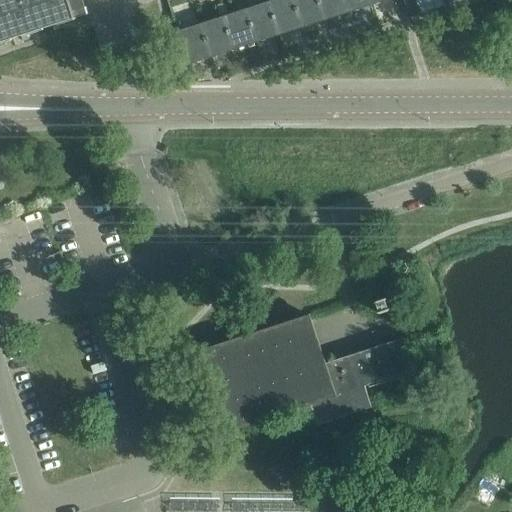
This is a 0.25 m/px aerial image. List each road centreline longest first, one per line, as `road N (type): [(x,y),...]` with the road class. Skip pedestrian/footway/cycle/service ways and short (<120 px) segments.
road 1 (unclassified): [(511,162),(206,261),(175,264),(139,149),(135,108)]
road 2 (unclassified): [(135,108),(511,105)]
